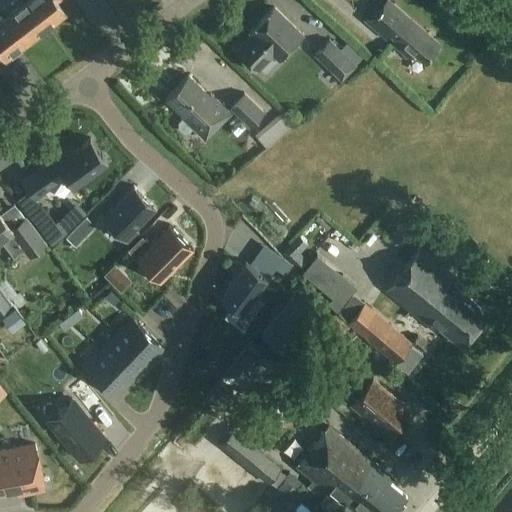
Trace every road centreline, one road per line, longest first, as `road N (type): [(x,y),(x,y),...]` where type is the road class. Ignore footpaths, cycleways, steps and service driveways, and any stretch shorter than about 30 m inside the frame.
road 1 (residential): [(83,511),(157,414),(212,228),(207,209),(76,84)]
road 2 (residential): [(76,84),(189,0)]
